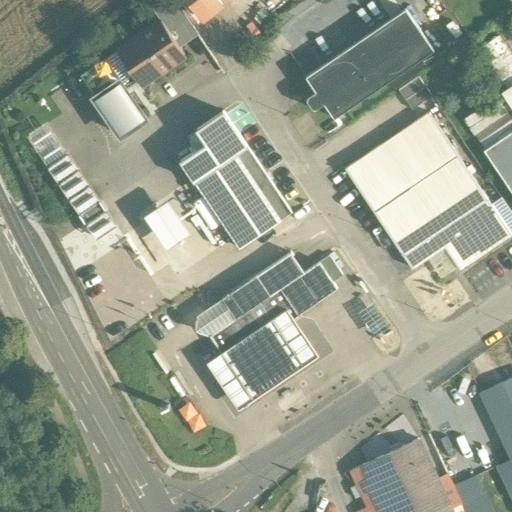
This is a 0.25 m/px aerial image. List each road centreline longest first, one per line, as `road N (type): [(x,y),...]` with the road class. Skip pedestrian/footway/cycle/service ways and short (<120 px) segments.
road 1 (unclassified): [(427,357),(236,63)]
road 2 (tertiary): [(152,511),(0,222)]
road 3 (unclassified): [(427,357),(203,511)]
